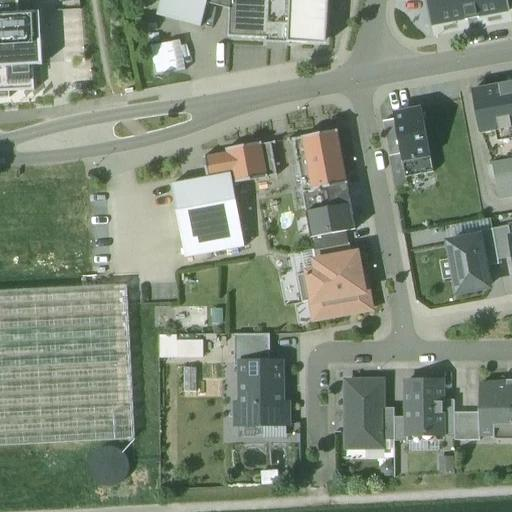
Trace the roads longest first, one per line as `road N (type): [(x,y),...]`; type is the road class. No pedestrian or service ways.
road 1 (track): [(140,511),(511,492)]
road 2 (residential): [(0,151),(357,80)]
road 3 (residential): [(408,351),(357,80)]
road 4 (residential): [(317,502),(325,353),(408,351)]
road 5 (residential): [(383,75),(511,51)]
